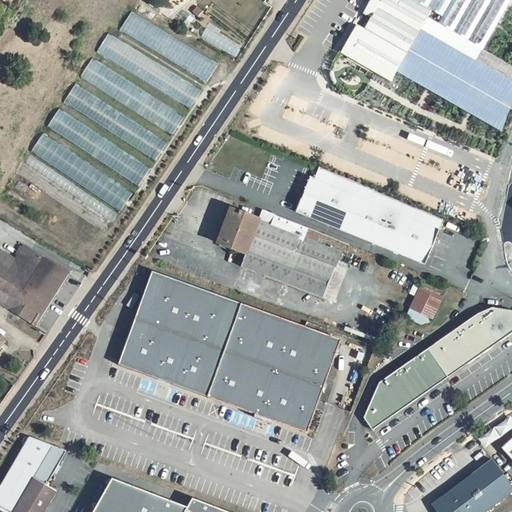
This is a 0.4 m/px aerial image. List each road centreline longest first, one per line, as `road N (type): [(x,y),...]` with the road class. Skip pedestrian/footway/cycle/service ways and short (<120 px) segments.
road 1 (primary): [(286,7),(0,426)]
road 2 (unknown): [(176,169),(472,291)]
road 3 (unknown): [(472,291),(439,335),(384,381),(364,434),(358,493)]
road 4 (unknown): [(199,227),(187,249),(192,263),(309,316),(343,313),(358,282)]
road 5 (tertiary): [(379,494),(511,391)]
road 6 (unknown): [(511,148),(491,199),(488,271),(472,291)]
